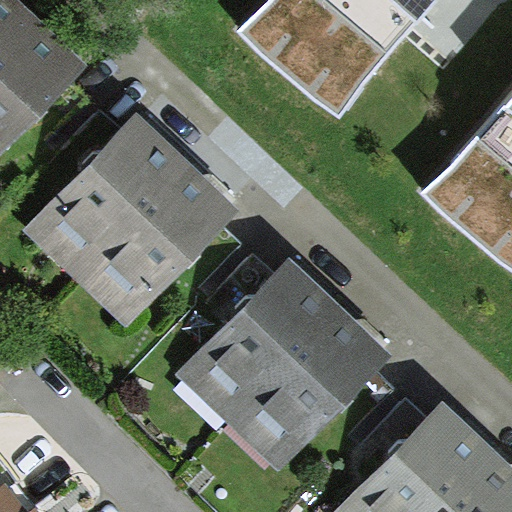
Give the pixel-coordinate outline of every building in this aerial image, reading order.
[(0,0),(0,138),(73,59),(7,0),(0,0)] [(403,0),(252,0),(242,13),(335,86),(403,0)] [(511,70),(429,176),(511,241),(511,70)] [(37,227),(130,312),(224,210),(132,125),(37,227)] [(284,452),(377,352),(287,269),(194,369),(284,452)] [(348,511),(511,511),(511,477),(442,412),(348,511)] [(20,511),(8,494),(0,499),(0,511),(20,511)]
